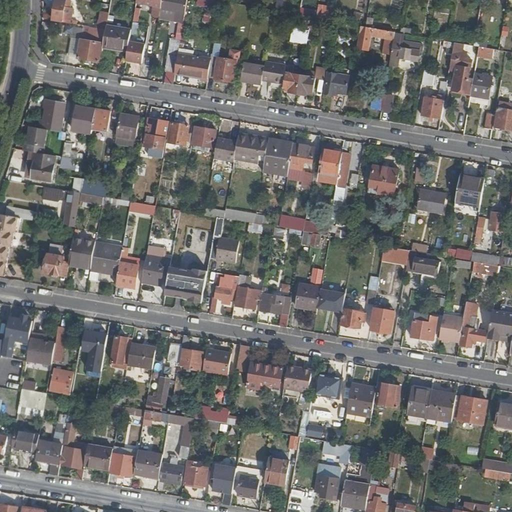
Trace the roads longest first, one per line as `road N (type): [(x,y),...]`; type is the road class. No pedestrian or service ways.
road 1 (residential): [(511,380),(0,291)]
road 2 (residential): [(18,70),(511,156)]
road 3 (residential): [(0,478),(191,511)]
